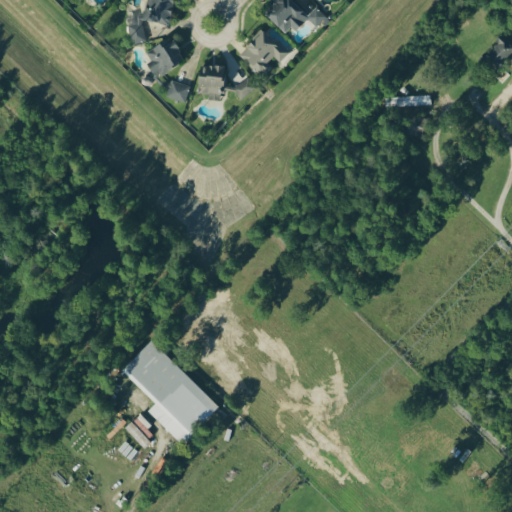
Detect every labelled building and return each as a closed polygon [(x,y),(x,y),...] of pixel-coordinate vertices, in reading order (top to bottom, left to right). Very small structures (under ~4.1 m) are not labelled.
[(128,36),(156,42),(159,32),(171,34),(178,0),(149,0),(144,21),(132,18),(128,36)] [(286,36),(293,29),(296,33),(310,21),(318,31),(329,22),(318,9),(314,13),(307,5),(303,0),(285,0),(268,15),(286,36)] [(292,54),(267,30),(239,58),(259,78),(276,60),(281,65),(292,54)] [(147,54),(152,63),(149,64),(158,80),(188,63),(177,42),(188,36),(185,32),(147,54)] [(203,67),(200,96),(210,97),(209,102),(223,103),(227,69),(203,67)] [(242,101),(256,91),(249,80),(234,91),(242,101)] [(167,99),(186,105),(191,89),(172,83),(167,99)] [(191,438),(220,410),(154,343),(125,371),(191,438)]
